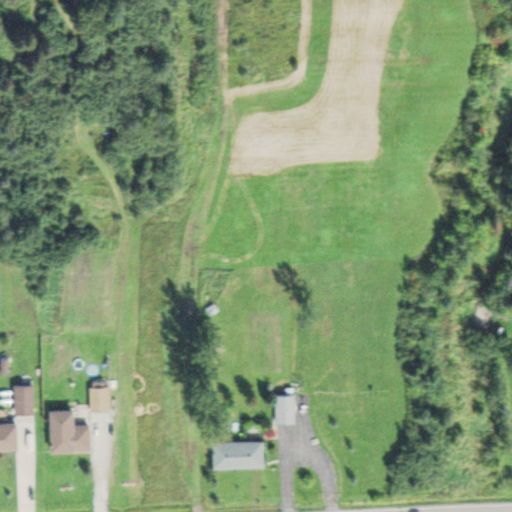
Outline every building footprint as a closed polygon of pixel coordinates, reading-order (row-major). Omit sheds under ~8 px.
[(24,407),(43,407),(43,380),(24,380),(24,407)] [(97,407),(112,407),(112,383),(97,383),(97,407)] [(283,392),(280,418),(297,419),(300,393),(283,392)] [(59,406),(59,447),(93,447),(94,422),(78,422),(78,406),(59,406)] [(0,445),(27,445),(27,417),(0,416),(0,445)] [(218,439),(219,463),(267,463),(267,439),(218,439)]
